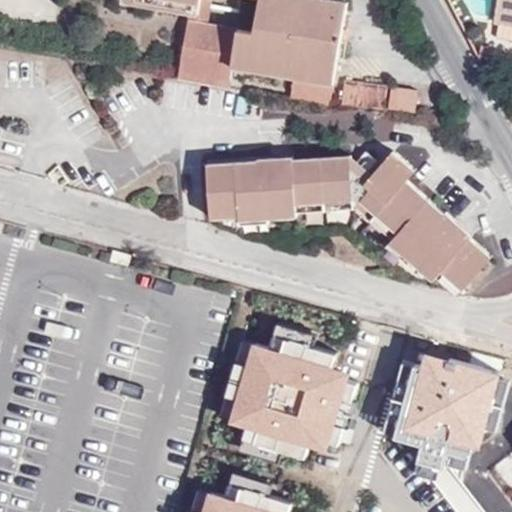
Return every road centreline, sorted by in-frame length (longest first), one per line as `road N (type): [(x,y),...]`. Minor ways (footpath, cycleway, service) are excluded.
road 1 (residential): [(0,184),(434,307)]
road 2 (unclassified): [(511,165),(422,0)]
road 3 (residential): [(404,511),(363,462),(393,344)]
